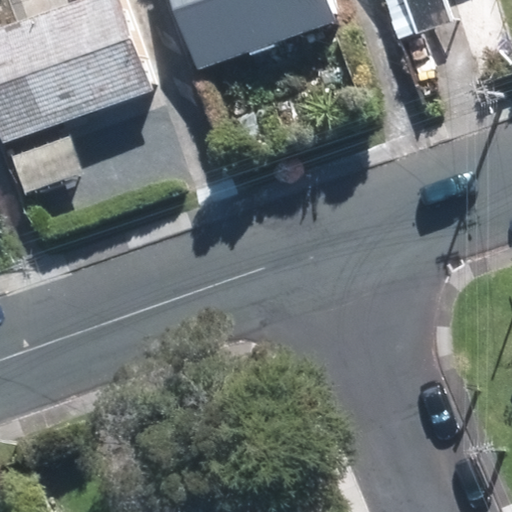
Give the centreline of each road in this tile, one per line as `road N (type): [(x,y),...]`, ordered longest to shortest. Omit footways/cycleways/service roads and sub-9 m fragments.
road 1 (residential): [(0,361),(332,247)]
road 2 (residential): [(442,511),(332,247)]
road 3 (residential): [(332,247),(511,184)]
